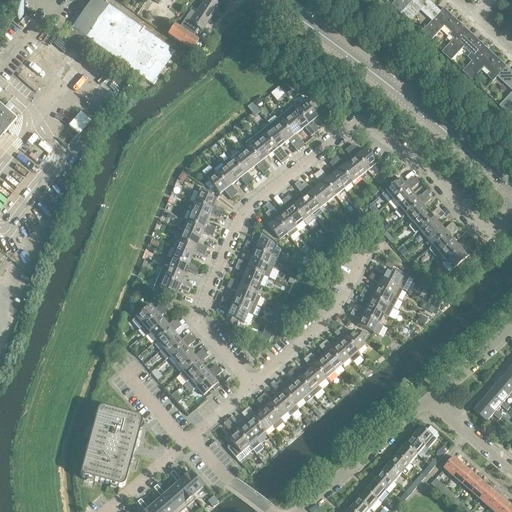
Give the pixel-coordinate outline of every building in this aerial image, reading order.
[(100,0),(92,0),(89,5),(66,38),(81,49),(88,53),(94,44),(152,85),(175,52),(100,0)] [(198,41),(193,38),(199,30),(202,32),(220,5),(212,0),(204,0),(195,13),(191,11),(179,29),(174,25),(167,35),(191,51),(198,41)] [(400,14),(413,0),(399,0),(393,8),(400,14)] [(432,22),(441,12),(427,0),(413,0),(400,14),(408,21),(419,9),(432,21),(432,22)] [(450,35),(454,39),(465,28),(444,9),(441,12),(432,22),(432,21),(420,33),(428,40),(442,25),(451,34),(450,35)] [(170,22),(165,18),(164,20),(161,18),(157,22),(164,29),(170,22)] [(451,62),(464,48),(471,54),(468,58),(472,62),(476,57),(477,57),(486,47),(465,28),(454,39),(442,53),(449,60),(451,62)] [(472,81),(485,67),(491,74),(488,77),(493,82),(497,78),(497,77),(506,67),(486,47),(477,57),(476,57),(472,62),(467,67),(462,71),(462,72),(472,81)] [(504,100),(499,106),(509,115),(511,111),(511,72),(506,67),(497,77),(497,78),(511,91),(511,96),(507,102),(504,100)] [(271,92),(277,100),(284,94),(278,87),(271,92)] [(297,110),(315,133),(318,130),(312,122),(317,118),(313,114),(318,110),(309,100),(308,100),(308,99),(306,99),(304,99),(302,100),(302,102),(302,104),(303,105),(297,110)] [(0,139),(16,120),(5,110),(0,106),(0,139)] [(297,110),(294,106),(286,112),(301,131),(305,128),(311,136),(315,133),(297,110)] [(278,118),(301,149),(305,146),(296,135),(301,131),(286,112),(278,118)] [(68,126),(79,135),(91,122),(80,113),(69,126),(68,126)] [(301,149),(278,118),(270,124),(284,143),(288,140),(297,152),(301,149)] [(261,131),(285,162),(289,159),(280,147),(284,143),(270,124),(261,131)] [(285,162),(261,131),(253,137),(268,157),(273,153),(282,164),(285,162)] [(245,144),(248,148),(267,172),(270,169),(264,160),(268,157),(253,137),(245,144)] [(349,147),(368,171),(376,165),(364,149),(359,153),(353,145),(349,147)] [(368,171),(349,147),(345,151),(352,159),(348,162),(360,177),(368,171)] [(241,154),(252,170),(256,166),(263,175),(267,172),(248,148),(241,154)] [(252,170),(241,154),(240,155),(238,152),(231,158),(233,161),(251,184),(254,182),(248,173),(252,170)] [(333,160),(352,184),(360,177),(348,162),(343,165),(337,158),(333,160)] [(352,184),(333,160),(329,164),(336,172),(332,175),(344,190),(352,184)] [(251,184),(233,161),(224,167),(236,182),(241,179),(247,187),(251,184)] [(236,182),(224,167),(216,173),(235,197),(238,194),(232,186),(236,182)] [(235,197),(216,173),(216,174),(213,169),(205,176),(220,195),(224,192),(231,200),(235,197)] [(344,190),(332,175),(327,179),(321,171),(318,173),(336,197),(344,190)] [(336,197),(318,173),(313,177),(320,185),(315,188),(327,203),(336,197)] [(392,200),(414,181),(411,177),(403,184),(400,180),(385,193),(392,200)] [(414,181),(392,200),(398,208),(413,195),(410,191),(420,182),(417,178),(414,181)] [(319,209),(301,187),(298,183),(294,186),(303,197),(299,201),(311,216),(314,220),(322,213),(319,209)] [(327,203),(315,188),(311,192),(305,184),(301,187),(319,209),(327,203)] [(194,191),(190,201),(194,203),(222,214),(224,210),(214,206),(216,201),(210,198),(212,194),(200,188),(198,193),(194,191)] [(431,194),(431,193),(428,190),(417,200),(413,195),(398,208),(394,211),(401,219),(405,215),(405,216),(427,197),(428,197),(431,194)] [(311,216),(299,201),(295,204),(288,197),(285,199),(303,222),(311,216)] [(405,216),(412,223),(426,211),(423,206),(430,200),(428,197),(427,197),(405,216)] [(306,225),(303,222),(285,199),(281,202),(287,210),(283,213),(295,228),(298,231),(306,225)] [(190,212),(209,220),(211,215),(220,219),(222,214),(194,203),(190,212)] [(265,206),(269,212),(288,235),(287,235),(290,238),(298,231),(295,228),(283,213),(279,217),(268,203),(265,206)] [(430,215),(426,211),(412,223),(408,227),(415,235),(419,231),(418,231),(440,212),(437,208),(430,215)] [(209,220),(190,212),(186,222),(214,233),(216,229),(207,225),(209,220)] [(267,226),(268,227),(261,232),(276,243),(279,241),(287,235),(288,235),(269,212),(265,214),(272,223),(267,226)] [(425,238),(439,226),(436,222),(444,215),(440,212),(418,231),(419,231),(425,238)] [(203,234),(212,238),(214,233),(186,222),(182,220),(178,229),(183,231),(201,239),(203,234)] [(432,246),(454,227),(451,224),(443,230),(439,226),(425,238),(432,246)] [(435,257),(453,241),(449,237),(457,231),(454,227),(432,246),(429,250),(435,257)] [(201,239),(183,231),(179,240),(206,252),(208,248),(198,244),(201,239)] [(262,234),(259,241),(259,240),(257,246),(247,241),(245,246),(277,259),(281,250),(276,248),(277,248),(273,246),(274,244),(262,234)] [(445,261),(467,242),(464,239),(457,245),(453,241),(435,257),(439,254),(445,261)] [(206,252),(179,240),(175,250),(193,257),(195,252),(205,256),(206,252)] [(467,242),(445,261),(452,270),(467,257),(463,253),(471,246),(467,242)] [(277,259),(245,246),(243,250),(253,254),(251,260),(273,269),(277,259)] [(408,253),(402,246),(397,251),(403,257),(408,253)] [(193,257),(175,250),(171,259),(198,271),(200,267),(190,263),(193,257)] [(198,271),(171,259),(166,257),(162,267),(185,276),(187,271),(196,275),(198,271)] [(273,269),(251,260),(249,265),(239,261),(237,265),(264,277),(269,278),(273,269)] [(264,277),(237,265),(235,270),(244,274),(243,278),(261,286),(264,277)] [(185,276),(162,267),(159,276),(190,289),(192,285),(183,281),(185,276)] [(371,275),(402,291),(410,277),(394,269),(392,273),(385,270),(383,275),(373,270),(371,275)] [(402,291),(371,275),(369,279),(378,283),(376,288),(398,299),(402,291)] [(190,289),(159,276),(152,291),(161,295),(164,290),(177,296),(179,290),(188,294),(190,289)] [(261,286),(243,278),(240,284),(231,280),(229,283),(257,295),(261,286)] [(257,295),(229,283),(228,288),(237,291),(235,297),(257,306),(260,297),(256,296),(257,295)] [(398,299),(376,288),(373,293),(364,288),(362,292),(393,309),(398,299)] [(393,309),(362,292),(360,296),(369,301),(366,306),(384,315),(388,318),(393,309)] [(257,306),(235,297),(232,302),(223,298),(221,302),(249,314),(248,315),(252,316),(257,306)] [(244,324),(248,315),(249,314),(221,302),(220,307),(229,311),(227,316),(227,317),(225,323),(235,327),(237,321),(244,324)] [(139,330),(165,307),(162,303),(154,310),(151,306),(132,322),(139,330)] [(428,304),(425,309),(434,314),(437,310),(428,304)] [(379,324),(384,315),(366,306),(364,311),(355,306),(352,310),(379,324)] [(165,307),(139,330),(146,337),(149,334),(164,321),(161,317),(169,310),(165,307)] [(357,325),(374,334),(379,336),(384,326),(379,324),(352,310),(350,315),(359,319),(357,325)] [(156,342),(178,322),(176,319),(168,326),(164,321),(149,334),(156,342)] [(261,337),(268,340),(275,325),(268,321),(261,337)] [(163,350),(177,337),(174,333),(182,326),(178,322),(156,342),(163,350)] [(337,330),(357,353),(365,346),(353,331),(348,335),(341,327),(337,330)] [(357,353),(337,330),(333,334),(340,342),(337,345),(350,360),(357,353)] [(361,333),(368,339),(371,335),(363,330),(361,333)] [(368,339),(361,333),(359,335),(366,342),(368,339)] [(170,357),(192,338),(189,334),(181,341),(177,337),(163,350),(170,357)] [(192,338),(170,357),(176,365),(191,352),(188,348),(195,342),(192,338)] [(350,360),(337,345),(332,349),(325,341),(322,344),(342,366),(350,360)] [(342,366),(322,344),(318,347),(325,355),(321,359),(334,373),(342,366)] [(191,352),(176,365),(183,372),(206,353),(202,350),(195,356),(191,352)] [(186,384),(205,368),(201,364),(209,357),(206,353),(183,372),(179,376),(186,384)] [(334,373),(321,359),(317,362),(310,355),(307,358),(326,380),(334,373)] [(326,380),(307,358),(303,361),(310,368),(306,372),(319,386),(326,380)] [(205,368),(186,384),(193,392),(197,388),(219,368),(216,365),(208,372),(205,368)] [(222,372),(219,368),(197,388),(204,396),(218,383),(214,379),(222,372)] [(319,386),(306,372),(302,376),(295,368),(291,371),(314,397),(322,390),(319,386)] [(314,397),(291,371),(288,374),(295,382),(291,385),(303,400),(306,403),(314,397)] [(511,379),(507,375),(499,384),(511,395),(511,379)] [(295,407),(276,384),(273,381),(270,384),(270,386),(279,395),(275,399),(288,413),(287,413),(291,417),(298,411),(295,407)] [(276,384),(295,407),(303,400),(291,385),(286,389),(279,381),(276,384)] [(511,399),(511,395),(499,384),(491,393),(509,409),(511,408),(505,403),(510,397),(511,399)] [(503,417),(497,412),(502,406),(508,411),(509,409),(491,393),(483,402),(501,418),(503,417)] [(280,420),(287,413),(288,413),(275,399),(271,402),(264,394),(260,397),(280,420)] [(280,420),(260,397),(257,401),(264,409),(260,412),(272,427),(272,426),(275,430),(283,424),(280,420)] [(500,420),(501,418),(483,402),(475,412),(488,423),(494,415),(500,420)] [(272,427),(260,412),(255,416),(248,408),(245,411),(264,433),(272,427)] [(129,469),(132,459),(132,458),(133,454),(141,425),(141,424),(141,423),(141,422),(141,421),(141,420),(140,420),(140,419),(139,419),(138,418),(137,418),(104,409),(103,409),(102,409),(101,409),(100,409),(99,410),(98,410),(98,411),(98,412),(97,412),(97,413),(90,437),(81,472),(81,473),(81,474),(81,475),(81,476),(82,476),(82,477),(83,478),(84,478),(84,479),(85,479),(95,482),(107,485),(118,488),(119,488),(120,488),(121,488),(122,488),(122,487),(123,487),(124,486),(124,485),(125,485),(125,484),(129,470),(129,469)] [(264,433),(245,411),(241,414),(248,422),(244,425),(257,440),(264,433)] [(257,440),(244,425),(240,429),(231,419),(227,422),(253,451),(260,444),(257,440)] [(253,451),(227,422),(224,425),(233,435),(229,439),(233,444),(227,449),(239,462),(253,451)] [(414,437),(426,447),(429,449),(437,440),(422,428),(414,437)] [(406,446),(418,456),(426,447),(414,437),(412,436),(409,440),(410,441),(406,446)] [(418,456),(406,446),(398,455),(410,465),(418,456)] [(437,457),(441,460),(449,450),(445,446),(441,450),(440,450),(439,451),(438,452),(438,454),(436,455),(437,456),(437,457)] [(410,465),(398,455),(391,464),(402,474),(405,477),(409,472),(406,469),(410,465)] [(441,460),(437,457),(429,465),(433,469),(441,460)] [(454,477),(464,466),(455,458),(445,469),(454,477)] [(402,474),(391,464),(383,473),(395,483),(402,474)] [(433,469),(429,465),(421,474),(426,478),(433,469)] [(463,485),(473,474),(464,466),(454,477),(463,485)] [(189,473),(181,481),(179,482),(195,500),(193,497),(202,488),(189,473)] [(395,483),(383,473),(375,482),(387,492),(395,483)] [(426,478),(421,474),(414,484),(418,487),(426,478)] [(472,493),(482,482),(473,474),(463,485),(472,493)] [(431,485),(441,493),(446,487),(436,479),(431,485)] [(178,483),(171,489),(187,507),(195,500),(179,482),(178,483)] [(387,492),(375,482),(367,491),(379,501),(387,492)] [(481,501),(491,489),(482,482),(472,493),(481,501)] [(418,487),(414,484),(406,493),(410,496),(418,487)] [(441,493),(450,501),(453,497),(455,494),(450,490),(449,490),(446,487),(441,493)] [(164,495),(163,496),(176,511),(181,511),(187,507),(171,489),(164,495)] [(490,509),(500,497),(491,489),(481,501),(490,509)] [(379,501),(367,491),(359,500),(371,510),(379,501)] [(410,496),(406,493),(398,502),(402,505),(410,496)] [(176,511),(163,496),(161,497),(158,500),(155,503),(162,511),(176,511)] [(450,501),(459,509),(462,505),(453,497),(450,501)] [(494,511),(503,511),(509,505),(500,497),(490,509),(494,511)] [(369,511),(371,510),(359,500),(352,509),(354,511),(369,511)] [(395,511),(402,505),(398,502),(390,511),(391,511),(395,511)] [(148,509),(147,510),(148,511),(162,511),(155,503),(148,509)]
